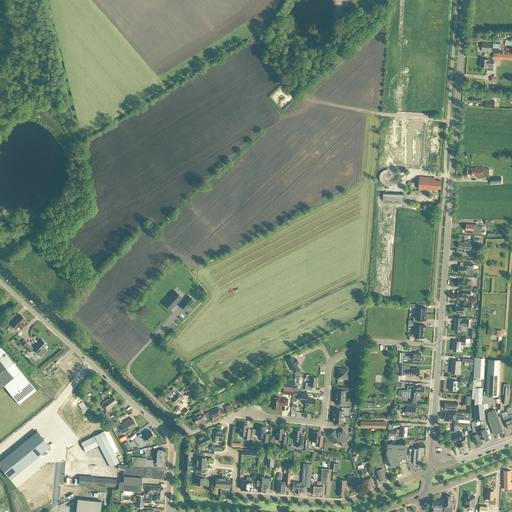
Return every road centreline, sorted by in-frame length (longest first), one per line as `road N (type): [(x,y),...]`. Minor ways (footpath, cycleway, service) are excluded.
road 1 (secondary): [(439,346),(465,0)]
road 2 (unclassified): [(169,511),(165,432),(0,281)]
road 3 (residential): [(439,346),(368,341),(329,363),(322,421),(227,417)]
road 4 (residential): [(430,470),(335,501),(241,494),(235,466)]
road 5 (track): [(191,433),(128,375),(128,364),(157,334)]
